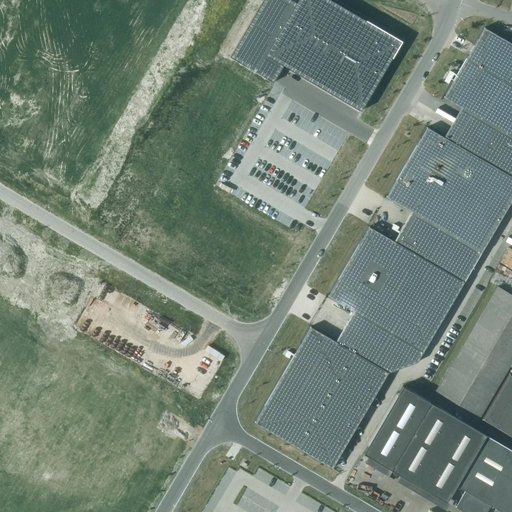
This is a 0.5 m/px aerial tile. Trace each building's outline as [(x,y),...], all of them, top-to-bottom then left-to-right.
[(260,5),(230,57),(273,82),(283,65),(361,110),(402,41),(331,0),(297,0),(286,20),(260,5)] [(511,43),(484,27),(474,45),(468,55),(443,97),(470,112),(511,136),(511,43)] [(480,252),(481,252),(511,198),(511,136),(470,112),(452,142),(426,127),(386,197),(411,211),(480,252)] [(480,252),(411,211),(394,241),(369,226),(328,296),(353,311),(423,351),(464,282),(463,281),(480,252)] [(510,366),(511,362),(511,295),(497,287),(436,391),(480,417),(510,366)] [(417,362),(423,351),(353,311),(335,341),(310,326),(254,422),(332,468),(388,372),(417,362)] [(511,376),(509,375),(483,419),(511,435),(511,376)] [(402,386),(363,454),(447,502),(456,487),(464,491),(455,508),(462,511),(486,511),(490,506),(501,511),(511,511),(511,451),(485,436),(430,402),(402,386)]
